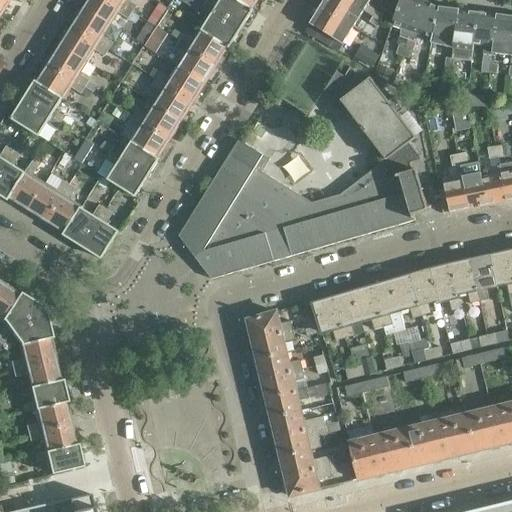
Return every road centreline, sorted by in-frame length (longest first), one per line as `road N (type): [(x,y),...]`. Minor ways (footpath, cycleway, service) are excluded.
road 1 (residential): [(271,511),(221,323),(230,296),(511,223)]
road 2 (residential): [(79,295),(113,275),(182,187),(301,0)]
road 3 (residential): [(328,511),(511,465)]
road 4 (residential): [(118,463),(79,295)]
